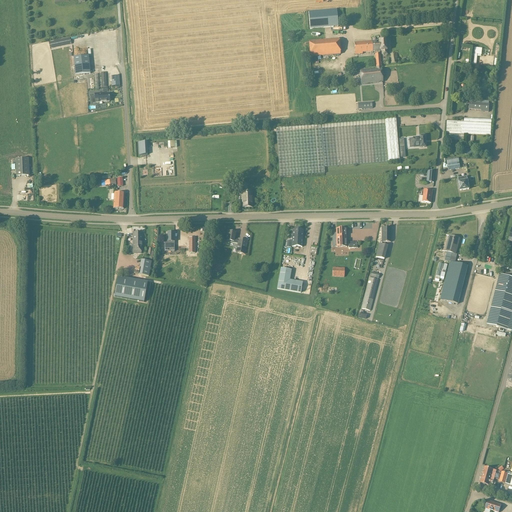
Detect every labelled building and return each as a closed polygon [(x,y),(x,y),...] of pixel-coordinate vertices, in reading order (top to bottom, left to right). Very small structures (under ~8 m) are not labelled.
[(308,13),(310,30),(338,27),(336,11),(308,13)] [(69,39),(49,43),(50,48),(71,44),(69,39)] [(339,40),(309,42),(311,57),(340,54),(339,40)] [(380,54),(385,54),(385,50),(387,50),(386,41),(354,43),(355,55),(363,54),(363,53),(376,52),(377,69),(360,70),(361,84),(383,82),(380,54)] [(90,74),(88,56),(73,58),(75,75),(90,74)] [(111,76),(112,85),(112,87),(120,86),(119,76),(111,76)] [(96,103),(99,102),(110,101),(109,94),(104,95),(104,94),(95,95),(95,100),(96,103)] [(482,110),(482,112),(489,112),(490,105),(482,105),(482,104),(470,103),(470,109),(482,110)] [(447,121),(446,134),(491,136),(491,120),(464,119),(464,122),(447,121)] [(396,120),(288,128),(275,129),(280,177),(292,176),(324,174),(324,168),(399,161),(396,120)] [(424,136),(419,136),(419,137),(413,138),(414,147),(420,147),(420,148),(425,147),(424,136)] [(147,143),(139,143),(139,156),(148,155),(147,143)] [(458,158),(447,160),(448,170),(459,169),(458,158)] [(16,159),(17,176),(29,176),(28,159),(16,159)] [(435,172),(433,171),(428,171),(427,181),(420,180),(420,184),(427,185),(428,182),(434,183),(435,172)] [(467,177),(459,178),(461,191),(470,189),(467,177)] [(115,179),(102,180),(103,187),(116,185),(115,179)] [(433,191),(424,190),(423,197),(419,196),(418,201),(431,203),(433,191)] [(253,208),(253,193),(242,193),(243,208),(253,208)] [(113,209),(124,209),(124,194),(114,194),(113,209)] [(333,248),(336,248),(346,247),(346,229),(336,229),(336,234),(332,234),(333,248)] [(381,242),(391,243),(391,229),(381,229),(381,242)] [(293,230),(292,241),(292,247),(302,247),(303,230),(293,230)] [(245,254),(247,240),(239,239),(239,240),(234,240),(235,233),(228,232),(226,241),(230,242),(230,243),(238,244),(237,253),(245,254)] [(143,250),(143,233),(132,233),(133,254),(141,254),(141,250),(143,250)] [(167,233),(167,241),(164,241),(164,248),(171,248),(171,251),(174,251),(174,242),(174,233),(167,233)] [(446,261),(450,262),(452,262),(454,254),(455,254),(458,246),(457,246),(458,240),(454,238),(454,237),(449,236),(448,242),(446,251),(448,252),(446,261)] [(384,259),(387,247),(379,244),(376,257),(384,259)] [(139,275),(149,277),(151,262),(141,261),(139,275)] [(452,262),(450,262),(440,300),(458,305),(468,266),(452,262)] [(436,276),(440,277),(440,276),(441,272),(442,272),(445,273),(447,265),(445,264),(443,269),(442,269),(443,264),(439,263),(436,276)] [(344,269),(332,268),(332,277),(344,278),(344,269)] [(301,294),(301,293),(303,283),(290,281),(292,271),(281,269),(277,290),(301,294)] [(511,330),(511,277),(499,274),(486,325),(488,325),(507,330),(511,331),(511,330)] [(118,277),(114,297),(144,302),(147,283),(118,277)] [(361,309),(370,312),(378,281),(369,278),(361,309)] [(491,486),(492,481),(494,481),(497,471),(493,470),(485,467),(480,483),(491,486)] [(499,482),(505,484),(510,485),(511,476),(511,475),(501,472),(499,482)] [(488,501),(485,509),(495,511),(498,511),(501,505),(488,501)]
